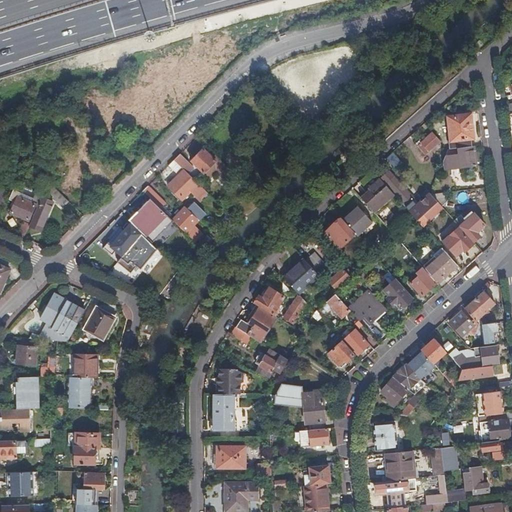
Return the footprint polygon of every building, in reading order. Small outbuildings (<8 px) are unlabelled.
[(471,139),(470,126),(473,126),(471,114),(448,117),(450,132),(451,132),(452,141),(449,141),(451,149),(472,146),(471,139)] [(441,141),(433,133),(418,146),(426,154),(441,141)] [(232,171),(207,146),(204,149),(203,149),(191,162),(203,174),(211,166),(217,171),(225,179),(232,171)] [(476,165),(474,146),(472,146),(451,149),(448,149),(444,161),(445,169),(476,165)] [(193,167),(181,154),(175,160),(187,173),(193,167)] [(208,193),(187,173),(175,160),(169,166),(179,175),(168,186),(182,200),(191,190),(201,200),(208,193)] [(425,214),(417,205),(413,200),(415,199),(394,176),(386,183),(407,206),(405,207),(414,216),(418,221),(425,214)] [(385,205),(395,195),(381,179),(369,189),(370,191),(362,199),(375,214),(385,205)] [(42,196),(43,195),(36,192),(35,195),(34,199),(21,193),(22,189),(16,186),(9,200),(16,203),(11,213),(29,220),(35,205),(38,206),(42,196)] [(166,203),(149,186),(144,191),(161,208),(166,203)] [(0,212),(8,193),(2,187),(0,191),(0,212)] [(69,201),(54,187),(49,192),(54,197),(53,199),(63,208),(69,201)] [(425,214),(439,202),(436,200),(432,194),(428,190),(426,192),(428,195),(417,205),(425,214)] [(30,225),(30,226),(39,230),(51,200),(42,196),(38,206),(30,225)] [(206,214),(194,203),(188,209),(199,219),(200,220),(206,214)] [(194,224),(199,219),(188,209),(186,207),(173,220),(195,241),(203,233),(194,224)] [(358,236),(372,223),(358,207),(343,220),(356,235),(358,236)] [(131,222),(122,213),(114,222),(118,226),(122,223),(126,228),(131,222)] [(461,215),(455,220),(474,242),(480,236),(478,232),(485,225),(474,213),(466,220),(461,215)] [(340,250),(356,235),(343,220),(342,219),(326,234),(340,250)] [(195,241),(173,220),(165,228),(167,230),(175,238),(178,235),(182,239),(190,246),(195,241)] [(30,226),(30,225),(24,222),(18,235),(24,238),(30,226)] [(465,252),(474,244),(459,228),(444,241),(457,256),(463,250),(465,252)] [(154,253),(158,248),(145,236),(144,235),(139,242),(133,237),(131,239),(123,234),(116,243),(128,252),(126,255),(143,268),(154,253)] [(458,265),(442,248),(434,256),(436,258),(424,268),(436,282),(442,276),(444,278),(458,265)] [(317,273),(326,265),(315,253),(306,261),(317,273)] [(184,265),(178,259),(173,263),(175,265),(179,269),(180,270),(184,265)] [(298,294),(319,276),(317,273),(306,261),(304,259),(283,277),(298,294)] [(0,291),(9,270),(0,265),(0,291)] [(437,283),(436,282),(424,268),(423,267),(419,271),(421,274),(411,283),(423,296),(437,283)] [(337,289),(350,277),(343,269),(329,281),(335,287),(332,290),(335,294),(338,291),(337,289)] [(369,279),(362,270),(357,274),(356,276),(363,284),(369,279)] [(413,298),(389,271),(385,275),(385,278),(390,284),(384,290),(390,296),(397,303),(402,309),(413,298)] [(274,312),(284,296),(269,287),(263,297),(259,295),(255,303),(257,305),(260,307),(275,316),(277,314),(274,312)] [(479,318),(495,304),(483,290),(476,296),(477,298),(465,308),(475,319),(480,324),(483,324),(498,322),(497,319),(482,321),(479,318)] [(385,308),(369,291),(349,309),(350,310),(358,319),(363,315),(370,322),(385,308)] [(71,336),(85,310),(55,294),(41,320),(50,325),(71,336)] [(349,309),(335,294),(327,301),(341,318),(350,310),(349,309)] [(294,322),(307,303),(299,295),(285,317),(294,322)] [(397,303),(390,296),(387,298),(394,306),(397,303)] [(103,341),(116,317),(96,306),(83,330),(103,341)] [(260,342),(277,317),(275,316),(260,307),(253,317),(248,324),(252,326),(247,334),(252,337),(260,342)] [(322,316),(317,310),(315,312),(313,316),(317,321),(322,316)] [(480,324),(475,319),(472,321),(465,313),(459,319),(457,317),(451,322),(463,335),(470,329),(475,334),(480,324)] [(252,326),(248,324),(242,320),(237,328),(247,334),(252,326)] [(494,332),(499,331),(498,322),(483,324),(485,343),(495,342),(494,332)] [(252,337),(247,334),(237,328),(236,327),(232,333),(242,340),(243,338),(249,341),(252,337)] [(369,345),(356,330),(344,340),(357,355),(369,345)] [(472,343),(467,338),(463,341),(470,348),(472,343)] [(433,363),(446,351),(435,339),(422,350),(433,363)] [(355,356),(342,342),(329,353),(342,368),(355,356)] [(499,364),(497,345),(479,347),(475,348),(476,357),(466,359),(462,355),(455,361),(459,366),(462,369),(492,365),(499,364)] [(35,365),(37,347),(19,346),(17,363),(35,365)] [(281,373),(288,359),(270,348),(266,355),(261,353),(260,356),(257,360),(256,363),(260,366),(256,373),(268,379),(272,372),(271,371),(272,368),(281,373)] [(309,357),(295,348),(290,356),(304,365),(309,357)] [(421,378),(435,365),(433,363),(422,350),(407,364),(421,378)] [(97,377),(98,355),(75,354),(74,376),(97,377)] [(414,393),(425,382),(421,378),(407,364),(394,376),(408,388),(414,393)] [(494,375),(492,365),(462,369),(459,380),(478,377),(494,375)] [(459,380),(462,369),(459,366),(452,378),(446,371),(443,373),(456,388),(459,380)] [(55,376),(55,368),(48,367),(42,367),(41,376),(42,376),(50,376),(55,376)] [(243,382),(243,373),(235,369),(219,369),(219,377),(219,385),(218,394),(234,394),(240,394),(240,384),(243,382)] [(38,408),(37,379),(41,379),(42,376),(41,376),(18,377),(18,382),(19,408),(30,408),(38,408)] [(90,399),(90,386),(99,387),(100,377),(97,377),(74,376),(68,376),(67,408),(92,408),(92,400),(90,399)] [(395,405),(408,388),(394,376),(382,391),(389,397),(387,399),(395,405)] [(303,392),(302,387),(281,384),(275,396),(323,401),(322,390),(303,392)] [(504,413),(501,391),(484,393),(484,394),(481,394),(481,399),(484,399),(485,407),(492,406),(493,414),(504,413)] [(408,415),(422,400),(415,394),(409,402),(410,403),(401,414),(408,415)] [(234,429),(234,395),(214,395),(214,430),(234,429)] [(326,428),(323,401),(275,396),(268,395),(269,401),(269,403),(304,408),(306,430),(326,428)] [(31,430),(30,408),(19,408),(16,408),(0,409),(0,428),(6,428),(12,428),(12,420),(20,420),(20,431),(31,430)] [(511,438),(508,419),(502,420),(499,420),(489,421),(490,427),(481,427),(483,442),(493,441),(492,440),(511,438)] [(394,423),(374,425),(377,449),(396,447),(394,423)] [(458,425),(448,425),(449,437),(459,436),(458,425)] [(328,444),(327,428),(326,428),(306,430),(299,431),(301,447),(328,444)] [(100,461),(101,434),(77,433),(76,464),(96,464),(96,461),(100,461)] [(511,449),(511,442),(501,443),(501,440),(493,441),(483,442),(482,442),(483,451),(494,450),(495,459),(511,456),(511,455),(511,452),(511,449)] [(24,453),(24,441),(0,442),(0,452),(0,458),(16,458),(16,453),(24,453)] [(458,469),(455,445),(442,447),(444,471),(450,470),(458,469)] [(245,468),(246,446),(217,446),(217,455),(219,455),(219,468),(245,468)] [(444,471),(442,447),(432,448),(435,476),(445,475),(444,471)] [(66,450),(58,450),(58,460),(66,460),(66,450)] [(416,478),(413,450),(404,451),(386,453),(388,481),(396,480),(414,478),(416,478)] [(272,476),(271,465),(256,464),(257,476),(272,476)] [(326,484),(330,483),(329,466),(310,468),(311,475),(304,476),(305,486),(312,485),(326,484)] [(484,484),(482,466),(471,467),(472,473),(463,474),(465,489),(474,488),(475,493),(490,492),(489,483),(484,484)] [(34,496),(33,472),(9,472),(10,496),(34,496)] [(105,489),(105,474),(81,473),(81,472),(79,472),(79,488),(105,489)] [(447,495),(445,476),(445,475),(435,476),(421,477),(422,484),(439,482),(441,495),(426,496),(427,504),(433,504),(448,502),(447,495)] [(416,497),(414,478),(396,480),(398,499),(416,497)] [(260,501),(260,483),(226,483),(226,511),(247,511),(247,501),(260,501)] [(315,511),(328,511),(326,484),(312,485),(305,486),(306,511),(315,511)] [(466,500),(465,492),(447,495),(448,502),(451,502),(457,501),(466,500)] [(452,507),(451,502),(448,502),(433,504),(433,511),(434,511),(452,510),(452,507)] [(503,511),(502,503),(472,508),(472,511),(503,511)]
